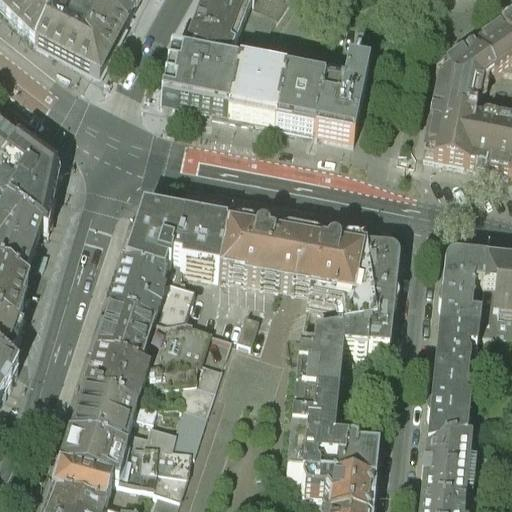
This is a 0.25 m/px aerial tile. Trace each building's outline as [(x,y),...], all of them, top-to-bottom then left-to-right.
[(24,40),(34,50),(55,16),(65,0),(6,0),(0,7),(0,16),(7,23),(24,40)] [(84,0),(82,5),(83,6),(125,34),(143,0),(84,0)] [(189,40),(235,56),(251,15),(219,0),(205,0),(192,32),(189,40)] [(219,0),(251,15),(260,0),(219,0)] [(261,50),(276,27),(291,8),(277,0),(260,0),(251,15),(235,56),(228,77),(238,79),(241,69),(265,60),(261,50)] [(277,0),(291,8),(296,0),(277,0)] [(113,57),(125,34),(83,6),(72,25),(55,16),(34,50),(98,84),(113,57)] [(511,28),(474,56),(494,84),(502,79),(511,80),(511,28)] [(161,112),(173,114),(195,118),(228,125),(238,79),(228,77),(235,56),(189,40),(186,51),(182,67),(170,65),(161,112)] [(433,116),(476,125),(482,93),(488,88),(494,84),(474,56),(467,60),(440,79),(436,100),(433,116)] [(290,65),(265,60),(241,69),(238,79),(282,88),(290,65)] [(308,69),(290,65),(282,88),(272,135),(293,140),(313,144),(319,113),(323,95),(328,74),(308,69)] [(328,74),(323,95),(319,113),(339,118),(347,78),(328,74)] [(319,113),(313,144),(322,147),(354,154),(358,134),(369,82),(347,78),(339,118),(319,113)] [(282,88),(238,79),(228,125),(241,128),(258,132),(272,135),(282,88)] [(475,179),(502,184),(511,185),(511,132),(503,131),(476,125),(433,116),(421,167),(475,179)] [(0,176),(15,158),(19,154),(11,148),(0,139),(0,176)] [(7,213),(23,225),(40,238),(41,239),(47,242),(49,232),(57,190),(55,184),(53,179),(19,154),(15,158),(0,176),(0,208),(7,214),(7,213)] [(37,245),(40,238),(23,225),(7,213),(7,214),(0,223),(0,281),(2,283),(8,286),(21,293),(25,281),(31,262),(37,245)] [(180,285),(180,278),(182,229),(172,228),(141,222),(124,275),(163,287),(162,291),(166,293),(178,297),(179,285),(180,285)] [(203,234),(182,229),(180,278),(200,283),(217,285),(226,239),(203,234)] [(260,244),(226,239),(217,285),(244,291),(243,294),(260,297),(261,295),(275,297),(275,300),(278,301),(278,298),(284,261),(286,249),(260,244)] [(295,303),(309,306),(320,255),(306,252),(286,249),(284,261),(278,298),(295,303)] [(314,345),(343,341),(352,315),(362,263),(338,258),(320,255),(309,306),(305,327),(303,340),(314,345)] [(362,263),(352,315),(391,317),(397,283),(397,269),(392,264),(379,262),(362,263)] [(444,276),(442,284),(439,324),(438,343),(477,347),(487,274),(453,269),(448,271),(444,276)] [(511,276),(505,276),(487,274),(477,347),(511,350),(511,276)] [(163,287),(124,275),(119,291),(115,303),(109,320),(152,334),(157,319),(166,293),(162,291),(163,287)] [(26,295),(21,293),(8,286),(2,283),(0,281),(0,330),(15,337),(21,318),(19,317),(21,309),(24,301),(26,295)] [(178,297),(166,293),(157,319),(163,321),(158,336),(164,338),(183,335),(194,302),(178,297)] [(389,327),(391,317),(352,315),(343,341),(390,338),(389,327)] [(152,334),(109,320),(106,330),(101,346),(96,361),(138,375),(147,378),(149,379),(177,376),(196,374),(196,376),(199,376),(200,371),(209,343),(184,335),(183,335),(164,338),(158,336),(152,334)] [(244,327),(236,351),(249,356),(257,331),(244,327)] [(20,339),(15,337),(0,330),(0,371),(8,376),(10,370),(17,348),(20,339)] [(390,338),(343,341),(337,379),(351,378),(384,378),(390,338)] [(300,353),(297,372),(295,400),(339,405),(335,396),(337,379),(343,341),(314,345),(312,356),(300,353)] [(432,388),(468,392),(472,361),(475,361),(477,347),(438,343),(435,365),(432,388)] [(138,375),(96,361),(93,371),(89,384),(84,399),(134,416),(145,384),(147,378),(138,375)] [(0,410),(10,395),(17,381),(8,376),(0,371),(0,410)] [(221,378),(200,371),(199,376),(196,376),(195,393),(182,395),(183,417),(185,417),(207,424),(221,378)] [(196,376),(196,374),(177,376),(149,379),(147,378),(145,384),(149,386),(161,385),(162,396),(182,395),(195,393),(196,376)] [(468,392),(432,388),(429,423),(425,461),(467,448),(472,399),(467,399),(468,392)] [(76,422),(69,443),(123,457),(127,443),(131,427),(134,416),(84,399),(76,422)] [(290,447),(334,453),(336,432),(339,405),(295,400),(291,438),(290,447)] [(157,417),(134,416),(131,427),(153,431),(157,417)] [(194,464),(207,424),(185,417),(183,417),(182,417),(175,444),(176,444),(171,461),(190,464),(194,464)] [(127,443),(123,457),(125,458),(142,460),(162,462),(171,461),(176,444),(175,444),(149,437),(147,448),(127,443)] [(63,463),(59,476),(112,490),(118,491),(125,458),(123,457),(69,443),(67,452),(63,463)] [(330,487),(334,453),(290,447),(287,466),(286,483),(304,485),(303,503),(329,505),(330,487)] [(467,448),(425,461),(419,509),(449,511),(464,511),(472,447),(467,448)] [(334,453),(330,487),(351,490),(372,492),(377,457),(348,454),(334,453)] [(156,503),(171,461),(162,462),(142,460),(125,458),(118,491),(134,495),(156,503)] [(179,510),(186,487),(190,464),(171,461),(156,503),(179,510)] [(55,487),(51,501),(88,511),(105,511),(112,490),(59,476),(55,487)] [(369,511),(372,492),(351,490),(330,487),(329,505),(328,511),(369,511)] [(46,511),(88,511),(51,501),(46,511)] [(178,511),(179,510),(156,503),(153,511),(178,511)]
